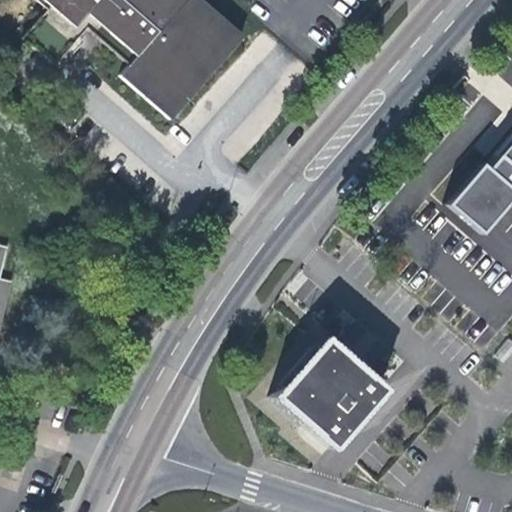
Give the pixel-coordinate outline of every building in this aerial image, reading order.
[(31,0),(45,13),(69,35),(85,22),(135,62),(122,78),(167,123),(242,40),(198,0),(31,0)] [(511,123),(510,125),(511,129),(511,131),(492,156),(511,172),(511,123)] [(0,340),(16,286),(9,284),(19,251),(0,245),(0,340)] [(0,360),(2,360),(23,288),(16,286),(0,340),(0,360)] [(271,414),(330,464),(385,403),(325,350),(271,414)]
